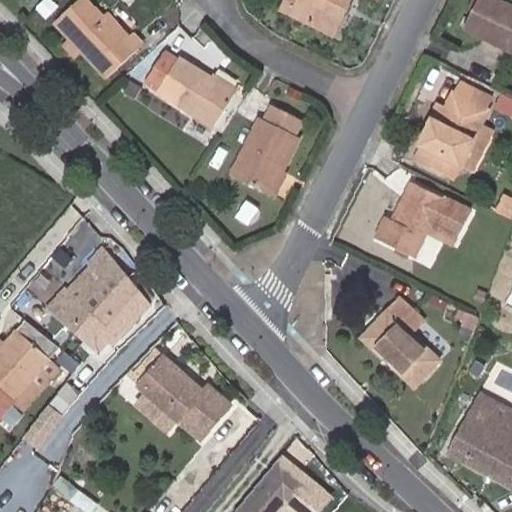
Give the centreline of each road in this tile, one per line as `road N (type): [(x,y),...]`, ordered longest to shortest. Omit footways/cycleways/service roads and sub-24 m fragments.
road 1 (residential): [(0,60),(254,327)]
road 2 (residential): [(254,327),(340,421),(443,511)]
road 3 (residential): [(371,100),(254,327)]
road 4 (residential): [(371,100),(266,44),(219,0)]
